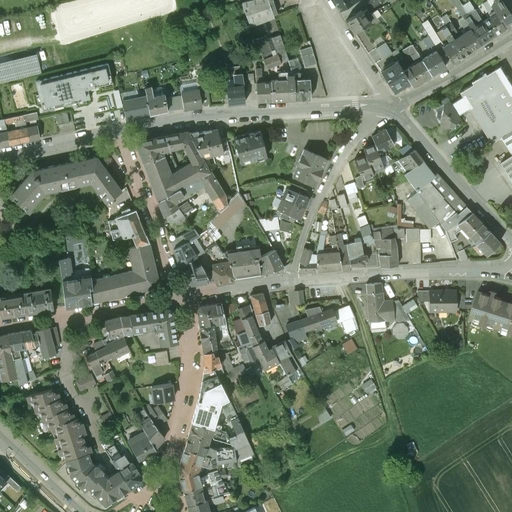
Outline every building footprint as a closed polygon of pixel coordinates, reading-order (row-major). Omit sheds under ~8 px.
[(249,0),(241,2),(250,27),(274,18),(267,0),(249,0)] [(353,3),(350,0),(333,0),(339,10),(353,3)] [(382,0),(371,0),(368,2),(372,8),(383,1),(382,0)] [(468,14),(458,0),(451,0),(463,17),(468,14)] [(511,22),(511,16),(500,0),(496,0),(494,2),(495,3),(490,6),(493,11),(504,29),(509,26),(510,24),(511,22)] [(379,7),(370,13),(374,19),(383,13),(379,7)] [(420,9),(415,12),(418,17),(423,14),(420,9)] [(362,11),(360,10),(345,21),(351,29),(351,28),(355,33),(369,22),(365,16),(362,11)] [(482,22),(475,10),(468,14),(463,17),(470,29),(480,44),(493,36),(488,28),(487,29),(482,22)] [(493,11),(489,14),(490,17),(482,22),(487,29),(488,28),(493,36),(504,29),(493,11)] [(370,13),(369,13),(365,16),(369,22),(374,19),(370,13)] [(445,13),(440,17),(444,23),(448,20),(449,19),(445,13)] [(463,17),(458,20),(465,32),(470,29),(463,17)] [(451,23),(450,23),(448,20),(444,23),(446,26),(451,34),(455,32),(456,31),(451,23)] [(440,41),(427,21),(422,24),(428,35),(434,45),(440,41)] [(451,34),(446,26),(441,29),(449,43),(447,44),(446,44),(441,47),(451,63),(464,55),(451,34)] [(465,32),(462,34),(457,38),(457,35),(455,32),(451,34),(464,55),(480,44),(470,29),(465,32)] [(280,35),(267,40),(273,55),(277,54),(281,62),(288,60),(280,35)] [(428,35),(422,39),(428,49),(434,45),(428,35)] [(266,36),(255,39),(263,59),(273,55),(267,40),(266,36)] [(417,41),(411,44),(418,55),(423,51),(417,41)] [(385,42),(375,48),(382,59),(391,53),(385,42)] [(411,44),(402,50),(405,56),(410,53),(412,58),(418,55),(411,44)] [(311,46),(299,50),(304,67),(316,63),(311,46)] [(397,49),(391,53),(396,61),(397,61),(402,58),(397,49)] [(435,52),(421,60),(431,75),(437,71),(437,72),(445,67),(435,52)] [(37,54),(0,61),(0,83),(41,73),(37,54)] [(273,55),(263,59),(266,68),(281,62),(277,54),(273,55)] [(425,78),(431,75),(421,60),(418,55),(412,58),(415,63),(402,71),(409,81),(412,86),(425,78)] [(397,61),(396,61),(381,71),(394,91),(409,81),(402,71),(397,61)] [(107,63),(35,81),(42,110),(89,98),(87,88),(112,82),(107,63)] [(299,64),(291,67),(292,70),(294,77),(294,79),(299,79),(300,74),(299,70),(301,69),(299,64)] [(511,84),(506,75),(501,66),(480,79),(488,92),(511,131),(511,130),(511,84)] [(240,68),(233,69),(236,85),(243,84),(240,68)] [(292,70),(277,71),(277,77),(280,77),(280,79),(270,80),(270,81),(271,100),(294,99),(294,79),(294,77),(292,70)] [(205,77),(196,79),(198,89),(199,96),(207,95),(205,77)] [(299,79),(294,79),(294,99),(310,98),(310,79),(299,79)] [(480,79),(459,92),(462,96),(467,105),(488,92),(480,79)] [(262,81),(256,82),(257,101),(271,100),(270,81),(262,81)] [(236,85),(226,86),(228,104),(245,102),(243,84),(236,85)] [(163,94),(152,96),(150,87),(144,88),(146,95),(149,114),(167,110),(164,98),(163,94)] [(198,89),(180,93),(180,95),(183,109),(201,106),(199,96),(198,89)] [(511,131),(488,92),(467,105),(469,108),(491,144),(511,131)] [(146,95),(121,100),(124,119),(149,114),(146,95)] [(462,96),(451,103),(458,115),(460,113),(461,114),(467,110),(467,109),(469,108),(467,105),(462,96)] [(451,103),(447,97),(440,100),(442,103),(437,106),(435,116),(443,129),(460,119),(458,115),(451,103)] [(66,110),(55,114),(58,125),(70,122),(66,110)] [(36,122),(29,123),(30,126),(26,127),(29,140),(39,138),(36,122)] [(17,129),(16,129),(19,142),(29,140),(26,127),(25,124),(20,125),(21,128),(17,129)] [(16,126),(11,127),(12,130),(6,131),(9,144),(19,142),(16,129),(17,129),(16,126)] [(6,128),(0,129),(1,132),(0,132),(0,145),(9,144),(6,131),(6,128)] [(385,128),(371,136),(375,145),(378,152),(384,148),(393,143),(385,128)] [(217,130),(209,132),(210,134),(205,135),(208,147),(210,146),(212,155),(223,152),(220,139),(217,130)] [(260,130),(247,133),(247,132),(233,136),(236,146),(234,147),(236,153),(238,153),(240,160),(244,159),(244,162),(256,159),(255,157),(262,156),(262,157),(266,156),(260,130)] [(169,135),(164,136),(170,149),(184,145),(192,162),(193,164),(203,160),(201,158),(189,135),(187,131),(183,132),(169,135)] [(204,131),(189,135),(201,158),(212,155),(210,146),(208,147),(205,135),(204,131)] [(162,152),(170,149),(164,136),(138,141),(136,145),(137,148),(141,160),(142,163),(163,156),(162,152)] [(226,137),(220,139),(223,152),(229,150),(226,137)] [(410,144),(402,150),(405,155),(413,149),(410,144)] [(383,165),(375,145),(363,150),(365,156),(371,169),(383,165)] [(326,159),(304,149),(292,176),(315,186),(326,159)] [(414,149),(395,162),(400,169),(396,173),(400,179),(405,175),(403,173),(422,160),(414,149)] [(203,160),(193,164),(192,162),(170,174),(169,172),(174,170),(176,167),(171,155),(164,158),(163,156),(142,163),(156,197),(157,200),(209,171),(203,160)] [(511,155),(501,163),(511,180),(511,155)] [(96,156),(31,170),(12,193),(11,192),(8,196),(11,199),(12,197),(26,209),(27,207),(29,209),(40,196),(37,194),(42,188),(49,187),(49,190),(60,188),(60,186),(66,185),(67,187),(68,187),(68,184),(74,183),(74,185),(86,183),(86,180),(91,178),(98,188),(95,189),(98,193),(101,192),(103,195),(101,197),(105,202),(121,190),(96,156)] [(365,156),(354,160),(360,175),(362,179),(373,175),(371,169),(365,156)] [(434,175),(428,167),(422,160),(403,173),(405,175),(417,192),(407,199),(430,228),(439,221),(445,230),(451,227),(458,223),(472,212),(436,173),(434,175)] [(389,183),(397,178),(388,165),(384,168),(389,183)] [(209,171),(157,200),(161,210),(163,216),(164,216),(165,216),(177,208),(174,202),(176,198),(193,189),(193,190),(204,185),(215,178),(211,170),(209,171)] [(360,175),(355,177),(359,188),(364,186),(362,179),(360,175)] [(215,178),(204,185),(219,211),(227,203),(225,195),(215,178)] [(354,182),(344,185),(347,195),(357,192),(354,182)] [(307,190),(290,183),(288,188),(305,196),(307,190)] [(288,188),(286,188),(282,198),(303,208),(308,197),(305,196),(288,188)] [(344,193),(338,195),(341,207),(347,205),(344,193)] [(303,208),(282,198),(277,209),(279,210),(296,217),(299,218),(303,208)] [(337,208),(335,198),(329,199),(331,209),(337,208)] [(327,203),(323,201),(317,211),(324,214),(327,203)] [(396,206),(391,204),(387,214),(393,216),(396,206)] [(349,206),(342,208),(344,215),(351,212),(349,206)] [(149,242),(135,209),(130,210),(128,207),(120,210),(122,213),(116,216),(115,218),(117,227),(110,229),(111,233),(111,238),(131,235),(136,245),(149,242)] [(187,220),(178,208),(177,208),(165,216),(170,223),(174,221),(179,226),(187,220)] [(296,217),(279,210),(277,215),(293,222),(296,217)] [(490,231),(472,212),(458,223),(451,227),(455,234),(462,227),(464,230),(462,232),(471,241),(471,245),(476,243),(490,231)] [(277,216),(255,220),(256,221),(262,230),(279,228),(277,216)] [(115,218),(108,220),(110,229),(117,227),(115,218)] [(291,223),(282,220),(279,229),(288,232),(291,223)] [(361,227),(359,228),(364,242),(372,238),(371,232),(369,225),(361,227)] [(451,227),(445,230),(449,239),(456,236),(455,234),(451,227)] [(419,228),(417,228),(407,229),(407,242),(419,242),(419,228)] [(194,229),(182,235),(186,243),(187,242),(188,243),(195,238),(199,236),(198,235),(199,235),(194,229)] [(403,229),(386,230),(374,231),(371,232),(372,238),(373,239),(394,237),(403,237),(403,229)] [(199,235),(198,235),(199,236),(201,240),(208,236),(205,231),(199,235)] [(490,231),(476,243),(479,247),(486,255),(500,242),(490,231)] [(187,242),(186,243),(182,235),(177,238),(180,246),(173,249),(179,265),(183,263),(192,258),(196,256),(204,251),(195,238),(188,243),(187,242)] [(325,236),(319,235),(317,246),(316,253),(321,253),(325,236)] [(335,235),(330,236),(333,252),(338,252),(337,245),(335,235)] [(355,242),(346,243),(346,246),(348,258),(363,255),(360,241),(359,237),(354,238),(355,242)] [(394,237),(373,239),(376,248),(379,248),(381,266),(397,265),(396,246),(394,237)] [(296,242),(285,239),(284,249),(286,260),(291,262),(296,242)] [(136,245),(128,248),(133,269),(118,273),(91,279),(92,288),(89,288),(91,302),(155,287),(158,282),(149,242),(136,245)] [(346,246),(344,247),(343,243),(337,245),(338,252),(341,268),(350,268),(350,265),(348,258),(346,246)] [(471,245),(457,251),(460,260),(468,260),(466,254),(475,250),(479,247),(476,243),(471,245)] [(258,246),(227,251),(223,253),(230,261),(233,279),(260,275),(257,258),(260,257),(258,246)] [(117,254),(116,256),(115,257),(115,259),(118,273),(133,269),(128,248),(123,249),(121,250),(119,252),(117,254)] [(316,255),(310,255),(311,251),(303,248),(301,255),(309,259),(309,262),(316,261),(316,255)] [(260,257),(257,258),(260,275),(283,267),(274,249),(260,257)] [(223,253),(221,250),(214,255),(216,258),(214,260),(216,262),(218,260),(220,263),(230,261),(223,253)] [(321,253),(316,253),(316,255),(316,261),(316,271),(341,268),(338,252),(333,252),(321,253)] [(363,255),(348,258),(350,265),(364,264),(364,261),(367,261),(366,254),(363,255)] [(309,259),(301,255),(298,272),(316,271),(316,261),(309,262),(309,259)] [(68,257),(58,259),(60,275),(61,275),(61,276),(71,274),(69,263),(75,262),(75,259),(68,260),(68,257)] [(201,265),(197,267),(194,268),(192,258),(183,263),(189,282),(193,285),(209,282),(207,276),(204,269),(201,265)] [(220,263),(212,265),(215,284),(233,281),(233,279),(230,261),(220,263)] [(80,278),(62,281),(65,307),(91,302),(89,288),(89,285),(85,286),(82,286),(80,278)] [(381,282),(366,283),(367,293),(382,292),(381,282)] [(50,288),(24,292),(26,312),(52,308),(52,303),(50,288)] [(429,290),(418,290),(418,301),(429,301),(429,290)] [(456,290),(429,290),(429,301),(429,312),(438,312),(438,309),(447,309),(447,312),(456,312),(456,290)] [(489,294),(477,291),(471,311),(472,312),(470,318),(470,319),(480,322),(479,325),(485,327),(486,324),(497,328),(505,302),(501,300),(501,298),(496,296),(493,291),(489,294)] [(24,292),(0,296),(0,316),(0,317),(26,312),(24,292)] [(382,292),(367,293),(369,321),(384,320),(384,319),(394,318),(392,301),(392,300),(382,301),(382,292)] [(267,310),(261,293),(250,296),(256,314),(267,310)] [(413,299),(402,306),(406,313),(410,311),(409,308),(416,304),(413,299)] [(402,306),(399,300),(392,301),(394,318),(395,320),(410,320),(406,313),(402,306)] [(511,301),(510,303),(505,302),(497,328),(508,331),(507,334),(511,335),(511,301)] [(234,302),(224,304),(226,313),(236,310),(234,302)] [(221,303),(214,304),(210,305),(211,309),(213,323),(214,333),(218,332),(217,324),(226,322),(221,303)] [(209,305),(200,306),(197,310),(200,326),(213,323),(211,309),(210,305),(209,305)] [(258,331),(248,305),(238,309),(249,336),(258,331)] [(320,305),(305,308),(308,317),(322,312),(320,305)] [(350,305),(335,310),(339,320),(339,321),(342,321),(353,317),(355,316),(354,314),(350,305)] [(308,317),(301,319),(304,330),(314,327),(320,325),(321,326),(336,321),(332,311),(331,308),(322,312),(308,317)] [(168,310),(129,316),(131,332),(150,329),(151,330),(154,332),(156,328),(156,327),(158,327),(161,345),(177,342),(173,313),(168,310)] [(267,310),(256,314),(260,324),(269,322),(267,310)] [(120,316),(105,320),(110,343),(105,344),(106,347),(110,356),(111,358),(128,348),(123,334),(122,316),(120,316)] [(129,316),(122,316),(123,334),(131,333),(131,332),(129,316)] [(353,317),(342,321),(346,332),(358,328),(355,318),(354,318),(353,317)] [(301,319),(287,324),(290,335),(304,330),(301,319)] [(242,320),(237,321),(241,332),(237,333),(238,339),(233,342),(234,345),(236,349),(239,348),(253,344),(249,336),(242,320)] [(407,326),(403,322),(396,323),(392,328),(393,334),(398,338),(404,337),(408,332),(407,326)] [(213,323),(200,326),(203,353),(212,351),(211,348),(210,338),(215,338),(214,333),(213,323)] [(320,325),(314,327),(316,333),(322,331),(321,326),(320,325)] [(56,327),(48,328),(53,346),(60,344),(56,327)] [(48,328),(36,331),(36,333),(39,344),(43,357),(55,353),(53,346),(48,328)] [(31,330),(21,332),(28,356),(35,355),(34,352),(31,349),(30,347),(35,346),(35,345),(39,344),(36,333),(32,334),(31,330)] [(290,335),(291,335),(292,338),(294,342),(307,337),(304,330),(290,335)] [(383,331),(373,336),(376,342),(386,338),(383,331)] [(28,356),(21,332),(7,334),(11,350),(18,349),(21,359),(28,357),(28,356)] [(7,334),(0,335),(0,375),(0,378),(1,381),(17,378),(14,366),(10,350),(11,350),(7,334)] [(229,334),(221,336),(224,348),(234,345),(233,342),(232,342),(229,334)] [(292,338),(287,340),(291,348),(296,346),(294,342),(292,338)] [(102,340),(93,344),(96,351),(105,347),(102,340)] [(273,347),(268,349),(263,340),(253,345),(262,363),(265,368),(280,360),(273,347)] [(291,352),(284,341),(272,346),(273,347),(280,360),(287,374),(300,366),(291,352)] [(253,344),(239,348),(244,362),(249,360),(250,365),(255,367),(262,363),(253,345),(253,344)] [(105,347),(96,351),(101,361),(103,360),(110,356),(106,347),(105,347)] [(28,357),(21,359),(18,349),(11,350),(10,350),(14,366),(17,378),(18,383),(36,379),(30,365),(28,357)] [(167,350),(155,352),(157,363),(168,361),(167,350)] [(96,351),(85,356),(95,375),(101,373),(103,372),(100,366),(105,363),(103,360),(101,361),(96,351)] [(214,357),(212,351),(203,353),(204,372),(214,368),(217,374),(222,371),(219,365),(221,364),(218,355),(214,357)] [(309,361),(305,354),(298,359),(302,365),(309,361)] [(242,365),(233,369),(233,368),(227,371),(231,380),(238,377),(248,372),(246,369),(244,370),(242,365)] [(254,373),(250,367),(246,369),(248,372),(250,376),(254,373)] [(221,402),(218,412),(229,415),(231,420),(229,421),(231,426),(233,425),(238,435),(230,438),(231,441),(234,445),(234,447),(246,442),(247,442),(249,442),(247,437),(235,410),(233,406),(217,374),(214,368),(206,371),(221,402)] [(112,370),(105,374),(107,382),(115,376),(112,370)] [(221,402),(206,371),(204,372),(200,396),(221,402)] [(248,372),(238,377),(240,381),(250,376),(248,372)] [(91,373),(76,381),(80,390),(95,382),(91,373)] [(288,375),(278,381),(283,389),(293,383),(288,375)] [(371,378),(361,384),(366,392),(376,386),(371,378)] [(171,383),(151,386),(152,394),(153,394),(155,402),(162,401),(162,399),(173,397),(171,383)] [(52,387),(27,395),(28,400),(30,401),(32,400),(35,410),(37,411),(40,410),(43,420),(45,421),(47,421),(49,427),(51,426),(52,430),(54,431),(56,430),(58,436),(54,437),(56,441),(58,442),(60,442),(62,447),(58,448),(60,453),(62,454),(64,453),(66,459),(91,451),(89,446),(88,445),(85,446),(81,435),(84,434),(85,433),(82,423),(81,423),(78,424),(76,417),(74,418),(72,413),(71,413),(68,414),(65,403),(64,403),(61,404),(57,393),(56,392),(53,393),(52,387)] [(221,402),(200,396),(192,422),(213,428),(218,412),(221,402)] [(155,448),(146,432),(150,429),(156,427),(152,422),(144,408),(136,413),(141,423),(140,424),(144,431),(137,435),(148,454),(156,450),(155,448)] [(160,410),(155,413),(161,421),(166,418),(160,410)] [(109,413),(101,416),(106,425),(113,422),(109,413)] [(213,428),(192,422),(184,448),(202,453),(210,455),(212,449),(207,447),(210,436),(212,433),(213,428)] [(156,427),(150,429),(146,432),(155,448),(164,437),(156,427)] [(226,432),(213,428),(212,433),(213,437),(231,441),(230,438),(226,432)] [(104,429),(99,432),(104,441),(109,438),(104,429)] [(137,435),(128,441),(138,460),(148,454),(137,435)] [(140,476),(132,462),(126,466),(123,459),(113,443),(104,449),(118,470),(119,470),(130,488),(139,480),(140,480),(140,476)] [(234,445),(214,450),(214,455),(216,463),(236,460),(234,447),(234,445)] [(202,453),(184,448),(179,465),(179,476),(181,482),(199,477),(197,471),(202,453)] [(87,452),(66,459),(71,476),(85,490),(88,487),(105,504),(130,488),(119,470),(109,476),(107,479),(102,474),(103,470),(97,464),(94,465),(90,461),(87,452)] [(219,475),(218,470),(208,473),(215,497),(222,495),(229,493),(219,475)] [(21,487),(8,475),(4,479),(5,481),(17,491),(21,487)] [(199,477),(181,482),(187,505),(204,500),(202,490),(203,490),(199,477)] [(215,497),(213,497),(215,503),(224,501),(222,495),(215,497)] [(29,503),(24,499),(19,504),(24,509),(29,504),(28,504),(29,503)] [(204,500),(187,505),(189,511),(209,511),(206,499),(204,500)] [(263,503),(245,511),(256,511),(265,508),(263,503)]
